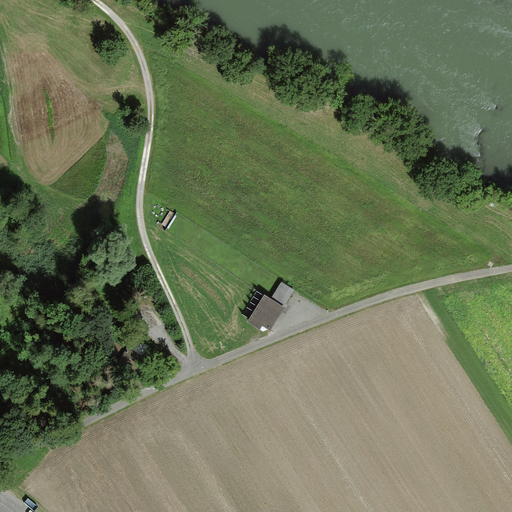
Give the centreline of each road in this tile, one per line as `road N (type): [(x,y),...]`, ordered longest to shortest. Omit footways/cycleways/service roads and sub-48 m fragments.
road 1 (track): [(0,448),(49,438),(185,370),(330,314),(511,267)]
road 2 (track): [(196,366),(141,221),(149,132),(142,54),(111,13),(90,0)]
